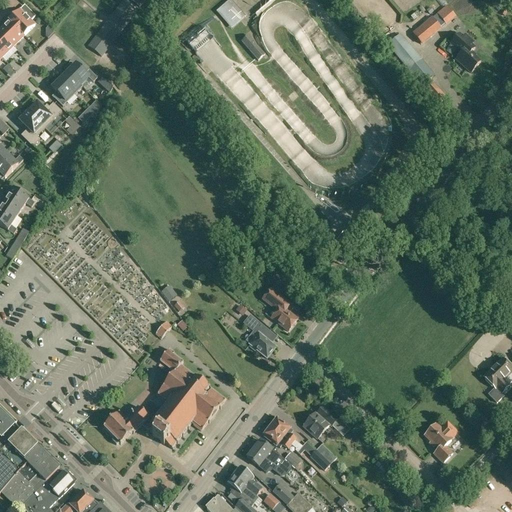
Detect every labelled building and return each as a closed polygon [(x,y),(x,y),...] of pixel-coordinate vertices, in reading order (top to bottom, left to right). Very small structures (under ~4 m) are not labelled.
[(44,4),(39,0),(31,0),(40,8),(44,4)] [(140,8),(146,0),(132,0),(131,1),(140,8)] [(137,12),(124,1),(88,47),(101,57),(137,12)] [(10,22),(24,37),(35,26),(20,11),(9,21),(10,22)] [(432,19),(428,22),(412,35),(421,45),(440,29),(432,19)] [(24,37),(10,22),(0,31),(0,34),(13,47),(24,37)] [(211,31),(192,43),(198,52),(217,40),(211,31)] [(0,34),(0,57),(1,59),(13,47),(0,34)] [(408,71),(421,60),(401,35),(388,46),(408,71)] [(461,54),(456,61),(471,74),(480,63),(474,58),(475,56),(471,53),(475,49),(471,45),(473,43),(465,36),(463,38),(459,35),(451,45),(461,54)] [(265,55),(249,37),(242,43),(258,61),(265,55)] [(434,76),(421,60),(408,71),(420,87),(434,76)] [(85,75),(76,66),(68,74),(83,88),(81,86),(88,79),(93,84),(98,79),(89,71),(85,75)] [(83,88),(68,74),(61,81),(75,96),(83,88)] [(52,90),(58,96),(54,99),(63,108),(75,96),(61,81),(52,90)] [(436,87),(428,93),(439,105),(446,98),(436,87)] [(29,113),(45,129),(62,113),(53,104),(49,108),(47,106),(43,110),(37,104),(29,113)] [(45,129),(29,113),(20,122),(28,130),(21,137),(32,148),(40,141),(37,138),(45,129)] [(9,130),(0,121),(0,131),(4,135),(9,130)] [(5,153),(0,157),(0,174),(4,179),(23,161),(19,157),(14,162),(5,153)] [(401,190),(393,184),(385,194),(393,200),(401,190)] [(13,189),(2,205),(18,216),(25,205),(31,208),(34,204),(13,189)] [(18,216),(2,205),(0,208),(0,226),(13,235),(17,231),(11,227),(18,216)] [(384,212),(375,205),(360,224),(361,225),(354,233),(347,228),(335,244),(330,251),(345,263),(384,212)] [(12,261),(18,251),(28,233),(22,230),(6,257),(12,261)] [(168,286),(164,290),(162,292),(170,301),(177,296),(168,286)] [(263,301),(277,312),(271,320),(288,333),(298,320),(286,311),(290,306),(271,291),(263,301)] [(184,309),(180,303),(174,307),(179,313),(184,309)] [(267,359),(276,349),(271,345),(273,343),(268,339),(272,334),(250,317),(244,325),(254,333),(253,334),(256,337),(250,346),(251,347),(250,348),(255,352),(256,351),(267,359)] [(166,334),(172,328),(166,323),(161,329),(156,335),(161,340),(166,334)] [(200,432),(224,401),(180,367),(183,364),(173,355),(174,354),(169,351),(160,363),(175,374),(158,396),(166,403),(151,423),(148,420),(149,419),(137,408),(125,420),(118,414),(103,430),(120,447),(132,435),(133,435),(142,426),(153,435),(152,436),(158,441),(163,445),(164,444),(172,450),(191,425),(200,432)] [(491,371),(484,379),(495,390),(489,396),(497,404),(505,396),(503,394),(509,388),(504,382),(511,373),(511,369),(503,360),(495,367),(495,368),(491,372),(491,371)] [(0,511),(6,511),(0,505),(0,495),(1,493),(27,464),(24,461),(38,447),(22,432),(24,430),(17,424),(16,426),(2,412),(3,411),(0,408),(0,511)] [(339,420),(337,422),(322,408),(317,415),(316,414),(303,428),(317,440),(330,427),(332,429),(332,428),(343,437),(350,430),(339,420)] [(277,420),(271,429),(292,446),(296,450),(295,451),(298,454),(302,448),(295,442),(296,440),(290,435),(293,432),(290,430),(277,420)] [(436,426),(425,437),(439,450),(434,455),(443,465),(453,455),(446,448),(451,442),(451,441),(458,434),(447,424),(440,431),(436,426)] [(271,429),(264,437),(280,449),(282,446),(288,451),(291,446),(292,446),(271,429)] [(260,441),(253,450),(286,477),(290,473),(291,467),(284,461),(273,452),(260,441)] [(322,446),(316,451),(331,465),(336,459),(322,446)] [(27,464),(1,493),(19,510),(22,507),(36,493),(33,490),(49,474),(48,473),(56,466),(38,447),(24,461),(27,464)] [(286,477),(253,450),(251,453),(250,453),(249,453),(246,456),(247,457),(247,458),(246,459),(259,469),(265,474),(268,470),(269,470),(269,471),(272,473),(272,472),(275,475),(276,474),(280,478),(286,477)] [(331,465),(316,451),(310,458),(324,472),(331,465)] [(295,470),(301,464),(290,454),(285,460),(295,470)] [(239,468),(233,477),(247,487),(246,489),(257,497),(263,489),(252,481),(253,479),(239,468)] [(36,493),(22,507),(26,511),(52,511),(50,510),(61,498),(62,498),(76,483),(64,472),(63,473),(60,470),(36,493)] [(247,487),(233,477),(226,485),(233,490),(230,494),(237,500),(238,499),(243,504),(242,505),(240,503),(236,507),(240,511),(256,511),(252,508),(259,499),(257,497),(246,489),(247,487)] [(273,493),(287,507),(286,507),(290,511),(309,511),(313,509),(298,495),(294,499),(280,485),(273,493)] [(92,511),(97,507),(93,503),(93,502),(93,501),(92,502),(89,499),(84,493),(85,493),(84,492),(70,506),(68,504),(60,511),(92,511)] [(280,511),(283,509),(278,505),(279,504),(270,496),(264,503),(273,511),(274,511),(280,511)] [(232,511),(218,497),(214,500),(216,502),(213,505),(211,503),(208,506),(209,508),(207,510),(207,509),(206,509),(208,511),(232,511)]
